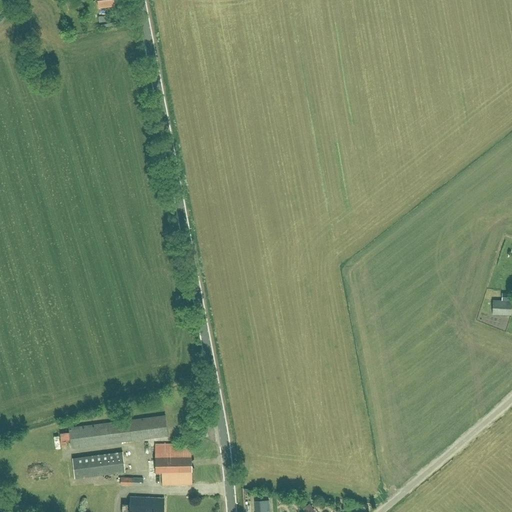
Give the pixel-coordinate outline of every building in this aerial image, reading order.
[(511,315),(511,300),(496,300),(493,300),(493,314),(511,315)] [(147,438),(148,438),(167,435),(165,415),(145,418),(145,417),(68,427),(71,448),(147,438)] [(191,443),(154,443),(154,472),(161,472),(161,484),(192,484),(191,443)] [(75,477),(125,471),(123,451),(72,457),(75,477)] [(120,484),(142,485),(142,478),(120,477),(120,484)] [(163,511),(164,498),(129,496),(128,511),(163,511)] [(259,506),(259,501),(253,501),(254,511),(262,511),(266,511),(265,506),(259,506)] [(309,503),(302,508),(305,511),(313,511),(314,511),(309,503)]
